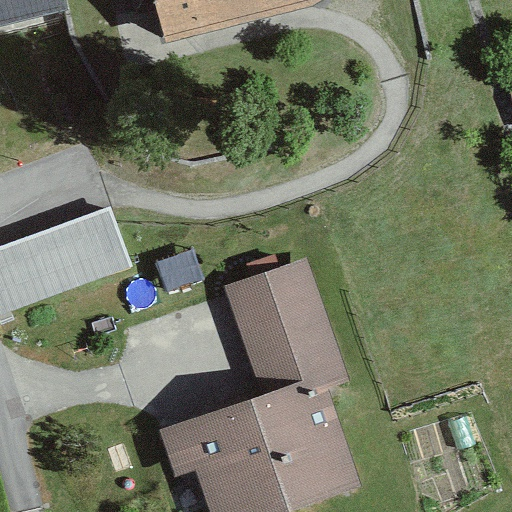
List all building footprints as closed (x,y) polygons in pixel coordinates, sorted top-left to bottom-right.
[(62,0),(0,0),(0,37),(67,21),(62,0)] [(148,0),(159,45),(310,11),(333,0),(148,0)] [(0,307),(124,265),(104,207),(0,243),(0,307)] [(226,282),(266,409),(327,390),(349,383),(309,255),(226,282)] [(327,390),(266,409),(162,442),(175,482),(196,475),(207,511),(297,511),(360,492),(327,390)]
